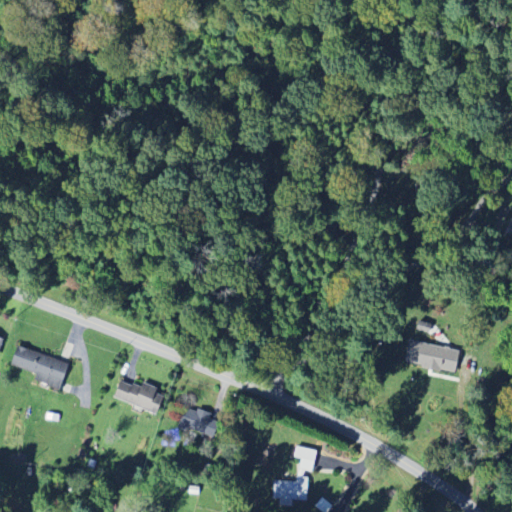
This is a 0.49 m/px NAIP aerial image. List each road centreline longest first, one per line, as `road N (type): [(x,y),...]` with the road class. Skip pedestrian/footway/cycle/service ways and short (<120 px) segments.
road 1 (tertiary): [(477,511),(289,401),(0,285)]
road 2 (residential): [(270,393),(321,328),(376,190),(387,146),(397,0)]
